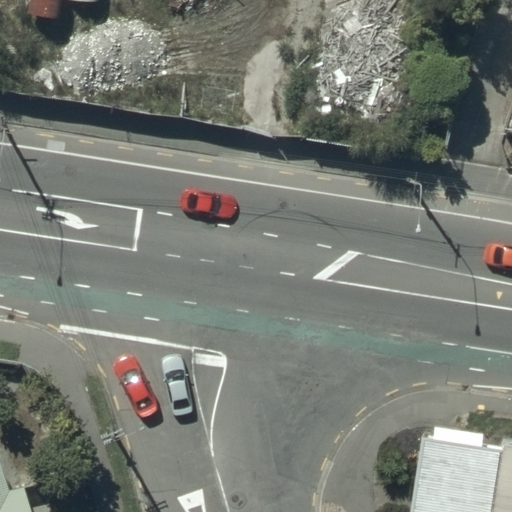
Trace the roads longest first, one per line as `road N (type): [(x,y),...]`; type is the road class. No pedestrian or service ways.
road 1 (primary): [(192,255),(511,302)]
road 2 (tertiary): [(220,511),(192,255)]
road 3 (primary): [(0,228),(192,255)]
